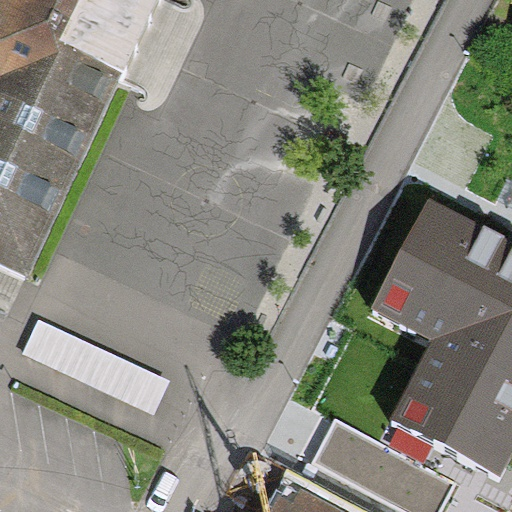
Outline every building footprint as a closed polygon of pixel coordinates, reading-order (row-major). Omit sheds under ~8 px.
[(0,0),(0,263),(24,276),(154,0),(0,0)] [(511,240),(435,200),(379,316),(433,343),(394,424),(503,477),(511,457),(511,240)] [(166,376),(41,318),(25,353),(150,411),(166,376)] [(338,419),(313,465),(397,511),(442,511),(458,485),(338,419)] [(347,511),(301,488),(293,503),(278,496),(270,511),(347,511)]
